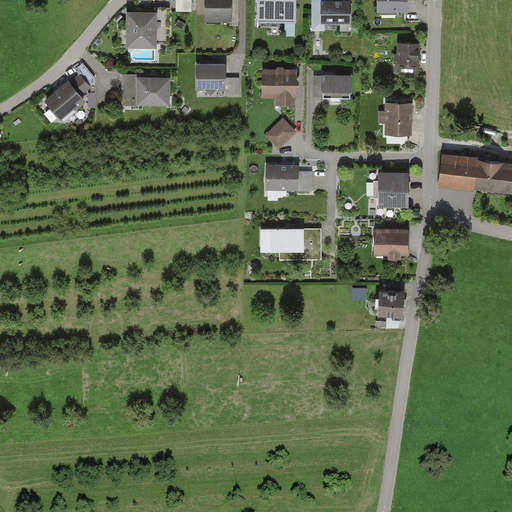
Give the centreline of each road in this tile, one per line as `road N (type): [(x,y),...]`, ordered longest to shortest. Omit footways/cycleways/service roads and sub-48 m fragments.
road 1 (unclassified): [(430,213),(382,511)]
road 2 (unclassified): [(117,0),(63,65),(0,104)]
road 3 (unclassified): [(434,0),(432,158)]
